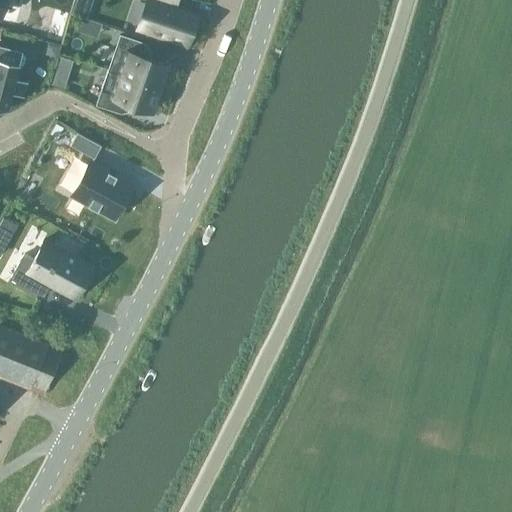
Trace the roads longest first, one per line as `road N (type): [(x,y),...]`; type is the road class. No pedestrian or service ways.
road 1 (unclassified): [(191,511),(352,161),(410,0)]
road 2 (unclassified): [(29,511),(173,242)]
road 3 (unclassified): [(173,242),(271,0)]
road 4 (residential): [(0,128),(56,99),(168,153)]
road 5 (residential): [(224,0),(168,153)]
